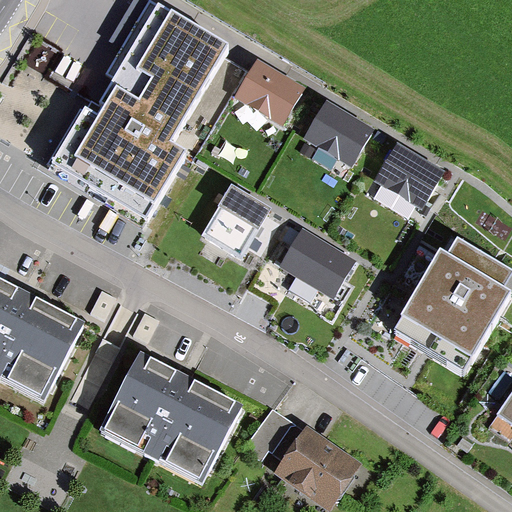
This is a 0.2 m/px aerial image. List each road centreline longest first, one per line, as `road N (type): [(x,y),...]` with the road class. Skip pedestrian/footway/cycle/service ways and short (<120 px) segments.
road 1 (residential): [(0,199),(226,324),(498,511)]
road 2 (residential): [(166,0),(274,60)]
